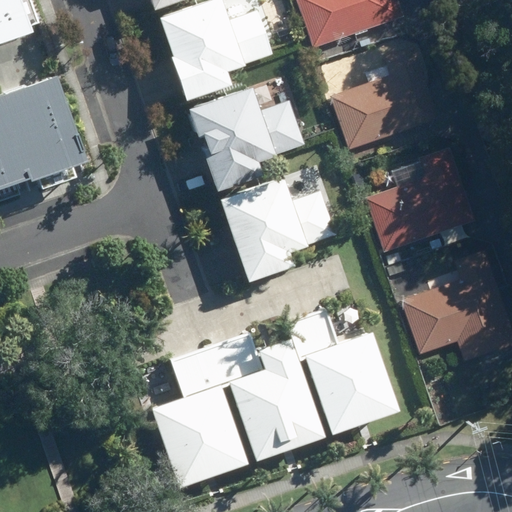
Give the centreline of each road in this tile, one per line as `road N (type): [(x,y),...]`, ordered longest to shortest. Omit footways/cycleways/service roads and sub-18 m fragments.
road 1 (residential): [(152,198),(84,0)]
road 2 (residential): [(0,249),(152,198)]
road 3 (residential): [(314,511),(366,495),(432,498)]
